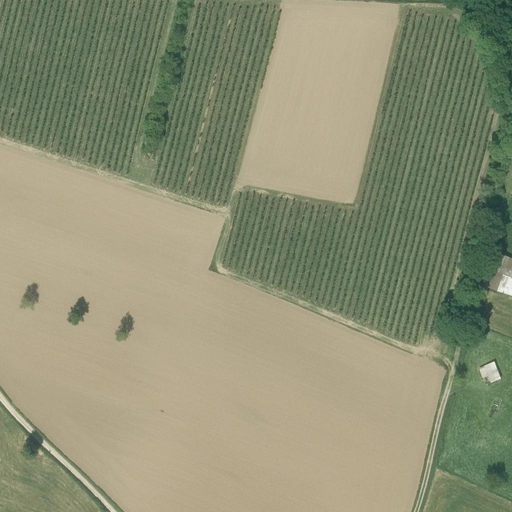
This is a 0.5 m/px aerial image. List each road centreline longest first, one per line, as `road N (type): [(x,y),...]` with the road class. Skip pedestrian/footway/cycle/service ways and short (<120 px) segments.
road 1 (track): [(464,315),(415,511)]
road 2 (track): [(116,511),(0,393)]
